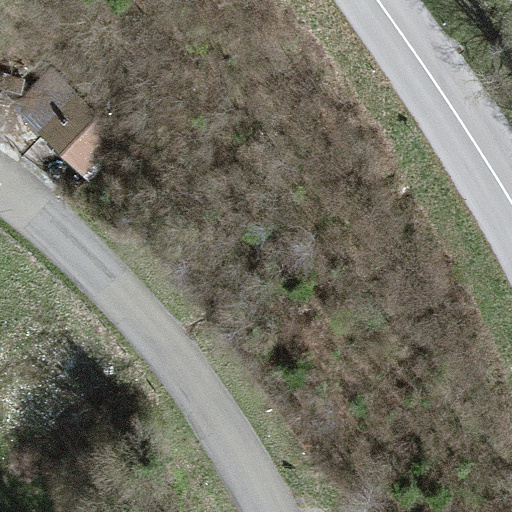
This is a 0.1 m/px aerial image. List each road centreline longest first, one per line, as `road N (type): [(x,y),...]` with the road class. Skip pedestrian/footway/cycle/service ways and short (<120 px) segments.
road 1 (unclassified): [(271,511),(150,324),(0,182)]
road 2 (primary): [(377,0),(511,204)]
